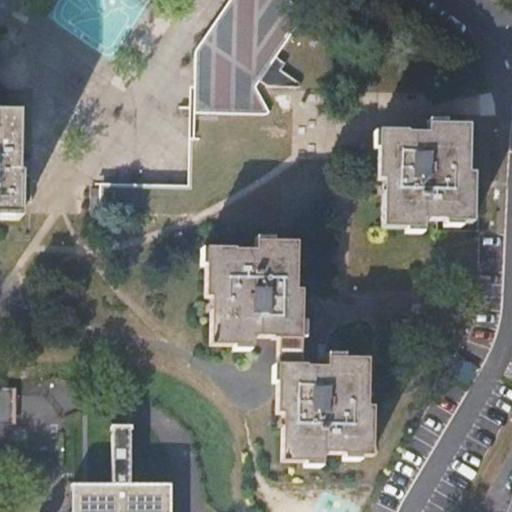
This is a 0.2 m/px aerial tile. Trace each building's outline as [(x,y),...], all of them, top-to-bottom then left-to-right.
[(0,0),(0,220),(17,221),(17,216),(48,216),(55,216),(65,216),(198,217),(326,218),(328,132),(330,28),(287,0),(0,0)] [(427,134),(379,131),(378,181),(382,181),(381,229),(422,229),(422,222),(472,223),(470,184),(468,126),(427,125),(427,134)] [(255,252),(205,251),(205,300),(210,300),(210,349),(250,349),(250,342),(277,342),(277,464),(319,464),(319,456),(366,457),(367,360),(324,359),(324,368),(297,368),(297,350),(297,245),(255,245),(255,252)] [(0,424),(16,424),(17,402),(17,395),(17,388),(0,388),(0,424)] [(109,423),(109,482),(75,482),(68,482),(68,511),(168,511),(169,482),(127,482),(127,423),(109,423)]
